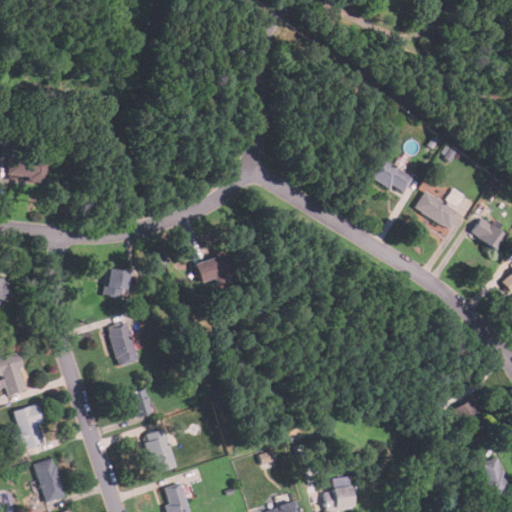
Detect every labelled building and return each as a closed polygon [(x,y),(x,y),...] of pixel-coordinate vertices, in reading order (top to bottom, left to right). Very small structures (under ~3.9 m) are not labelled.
[(398,194),(409,177),(378,156),(367,173),(398,194)] [(5,178),(38,178),(38,158),(5,158),(5,178)] [(456,209),(452,207),(460,194),(449,188),(441,202),(420,190),(410,208),(446,228),(456,209)] [(499,235),(477,218),(467,232),(489,249),(499,235)] [(191,261),(196,282),(227,273),(221,253),(191,261)] [(124,270),(104,266),(98,294),(119,298),(124,270)] [(498,281),(511,269),(511,291),(508,293),(498,281)] [(0,299),(7,302),(13,284),(0,279),(0,299)] [(113,365),(134,359),(123,322),(103,328),(113,365)] [(0,386),(3,395),(24,387),(11,351),(0,355),(0,386)] [(132,416),(148,411),(141,388),(124,393),(132,416)] [(461,427),(451,406),(468,398),(478,418),(461,427)] [(9,410),(15,430),(5,432),(9,445),(19,442),(21,448),(38,443),(33,423),(38,421),(33,403),(9,410)] [(172,466),(161,427),(141,433),(152,472),(172,466)] [(256,454),(259,466),(272,462),(269,451),(256,454)] [(30,462),(42,501),(61,495),(49,456),(30,462)] [(487,498),(507,489),(491,456),(472,465),(487,498)] [(159,487),(164,511),(186,511),(180,483),(159,487)] [(322,510),(349,509),(348,487),(321,488),(322,510)] [(262,511),(294,511),(292,501),(261,508),(262,511)]
